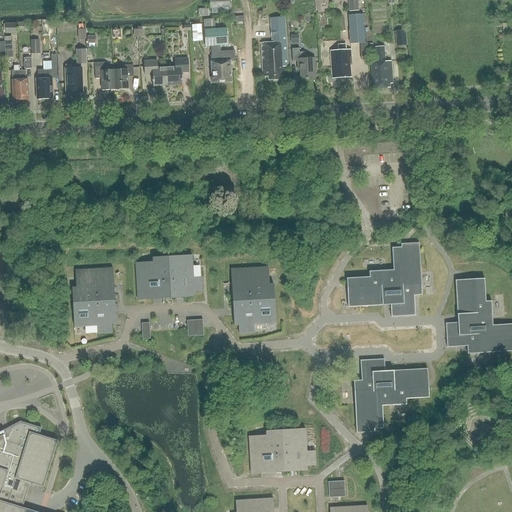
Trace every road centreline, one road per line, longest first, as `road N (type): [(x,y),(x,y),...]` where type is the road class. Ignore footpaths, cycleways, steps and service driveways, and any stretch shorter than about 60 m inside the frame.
road 1 (secondary): [(0,131),(511,104)]
road 2 (residential): [(304,341),(238,348),(203,306),(133,310),(120,344),(55,365)]
road 3 (residential): [(304,341),(325,318),(435,321),(441,347),(431,357),(321,359)]
road 4 (residential): [(387,511),(375,468),(312,400),(321,359)]
road 5 (residential): [(135,511),(126,489),(82,441),(72,391),(55,365)]
